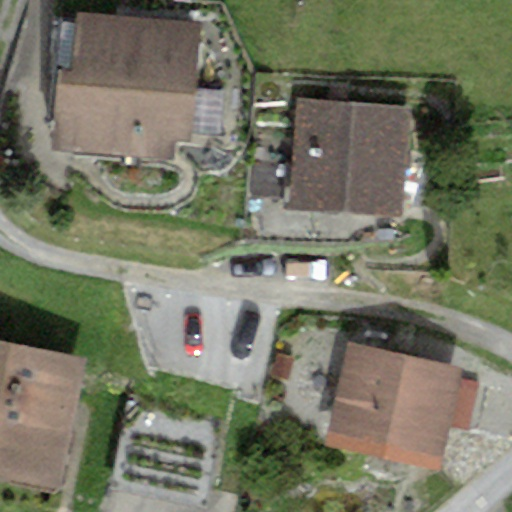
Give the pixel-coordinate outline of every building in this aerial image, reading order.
[(200,22),(78,12),(77,24),(62,23),(52,151),(174,161),(176,138),(190,140),(200,22)] [(415,109),(299,100),(291,205),(406,214),(415,109)] [(86,359),(0,341),(0,476),(59,488),(86,359)] [(452,369),(342,342),(319,436),(429,463),(452,369)] [(276,352),(271,375),(287,379),(292,356),(276,352)] [(225,420),(130,397),(112,474),(207,497),(225,420)]
